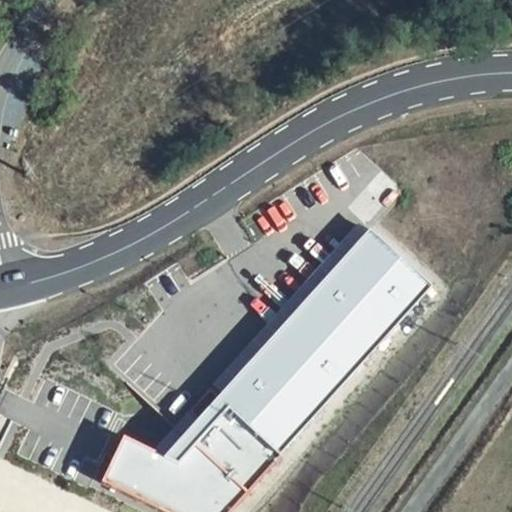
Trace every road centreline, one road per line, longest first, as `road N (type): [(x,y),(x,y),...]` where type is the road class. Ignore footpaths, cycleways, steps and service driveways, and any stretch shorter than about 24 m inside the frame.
road 1 (tertiary): [(5,290),(137,243),(358,107),(424,83),(511,73)]
road 2 (unclassified): [(424,511),(511,386)]
